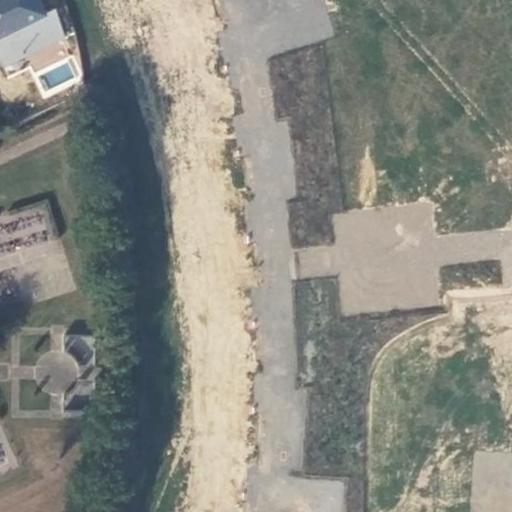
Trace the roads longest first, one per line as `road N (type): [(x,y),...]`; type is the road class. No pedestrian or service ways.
road 1 (residential): [(275,264),(236,0)]
road 2 (residential): [(266,511),(275,264)]
road 3 (residential): [(275,264),(511,243)]
